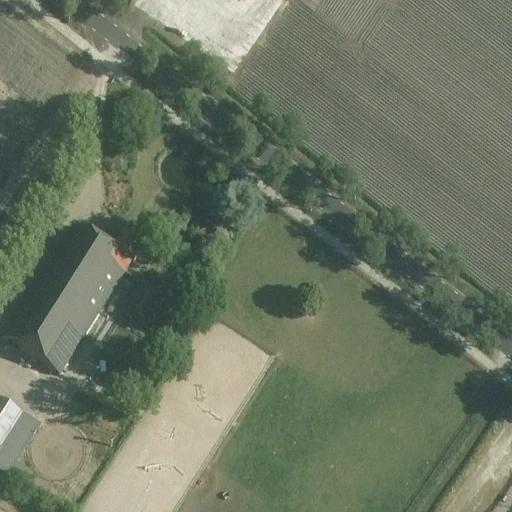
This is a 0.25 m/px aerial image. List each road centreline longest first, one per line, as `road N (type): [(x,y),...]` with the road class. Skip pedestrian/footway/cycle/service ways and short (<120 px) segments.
road 1 (tertiary): [(511,348),(69,0)]
road 2 (track): [(119,39),(0,206)]
